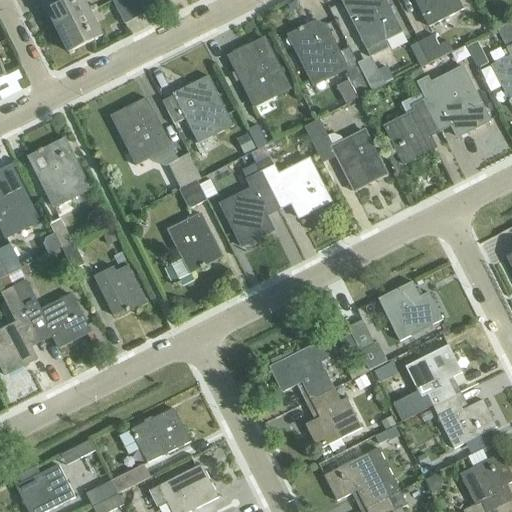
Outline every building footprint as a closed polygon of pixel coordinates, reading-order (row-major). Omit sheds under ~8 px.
[(57,0),(47,5),(59,29),(92,13),(86,0),(57,0)] [(137,20),(126,0),(117,0),(114,2),(126,25),(137,20)] [(140,0),(126,0),(137,20),(148,14),(140,0)] [(343,0),(367,49),(371,57),(389,48),(385,41),(402,32),(386,0),(343,0)] [(415,0),(430,28),(464,10),(463,8),(470,5),(467,0),(415,0)] [(92,13),(59,29),(71,53),(104,36),(92,13)] [(511,22),(498,29),(508,49),(508,50),(511,57),(492,66),(509,99),(508,100),(511,105),(511,104),(511,105),(511,22)] [(315,24),(289,37),(312,83),(323,77),(325,82),(347,70),(349,74),(361,68),(350,49),(347,50),(340,54),(326,26),(318,30),(315,24)] [(420,44),(431,64),(454,52),(449,42),(441,46),(435,36),(420,44)] [(265,40),(230,58),(237,73),(233,75),(237,83),(241,81),(255,108),(291,90),(265,40)] [(346,76),(359,100),(373,93),(361,68),(346,76)] [(418,84),(424,95),(438,124),(449,119),(458,138),(489,123),(489,124),(491,123),(462,70),(433,85),(431,86),(428,79),(418,84)] [(175,126),(186,120),(199,143),(234,125),(209,77),(173,95),(175,97),(163,103),(175,126)] [(438,124),(424,95),(403,106),(409,118),(387,129),(405,163),(436,147),(428,130),(438,124)] [(168,163),(183,189),(199,181),(198,179),(201,177),(188,152),(177,158),(164,132),(160,135),(155,125),(159,122),(147,99),(111,117),(136,165),(152,157),(168,163)] [(305,129),(323,164),(337,157),(355,191),(387,175),(365,132),(345,142),(343,139),(341,137),(335,135),(332,135),(328,137),(320,121),(305,129)] [(269,146),(259,126),(249,131),(259,151),(269,146)] [(30,157),(55,207),(90,189),(65,140),(30,157)] [(270,158),(258,164),(277,204),(289,198),(300,218),(332,202),(309,159),(279,174),(270,158)] [(277,204),(258,164),(244,171),(252,188),(221,204),(243,247),(276,230),(265,210),(277,204)] [(15,175),(0,182),(0,223),(7,237),(36,223),(25,202),(29,201),(15,175)] [(216,177),(205,182),(211,198),(223,193),(216,177)] [(199,181),(183,189),(183,190),(181,191),(191,210),(209,201),(199,181)] [(208,265),(223,257),(202,215),(171,231),(185,258),(173,264),(180,279),(203,268),(203,269),(208,267),(208,265)] [(51,225),(62,248),(73,242),(62,220),(51,225)] [(492,248),(509,242),(505,232),(489,238),(492,248)] [(63,249),(74,270),(85,265),(75,244),(63,249)] [(10,245),(0,250),(0,257),(7,271),(20,265),(10,245)] [(137,310),(149,303),(130,266),(118,271),(116,267),(96,277),(116,315),(127,309),(128,311),(131,310),(130,307),(134,305),(137,310)] [(28,282),(15,288),(39,335),(50,329),(59,348),(91,332),(72,295),(42,310),(28,282)] [(39,335),(15,288),(3,295),(17,322),(0,330),(0,364),(5,375),(37,359),(28,341),(39,335)] [(383,310),(400,342),(442,320),(428,293),(409,303),(406,298),(383,310)] [(349,327),(361,351),(374,345),(362,320),(349,327)] [(314,347),(270,367),(283,393),(298,385),(302,384),(311,401),(336,389),(323,364),(331,360),(322,343),(314,347)] [(379,345),(364,353),(371,367),(386,359),(379,345)] [(428,396),(433,407),(456,396),(449,381),(463,374),(450,346),(406,367),(422,399),(428,396)] [(336,389),(311,401),(319,417),(315,420),(307,425),(320,450),(363,428),(347,399),(342,401),(336,389)] [(456,396),(433,407),(454,449),(497,428),(484,401),(463,411),(456,396)] [(129,456),(143,449),(150,463),(193,442),(177,410),(120,439),(129,456)] [(389,443),(402,437),(397,427),(379,436),(383,444),(388,441),(389,443)] [(90,441),(76,449),(81,460),(96,452),(90,441)] [(358,491),(367,509),(390,497),(390,496),(400,492),(379,449),(325,476),(338,502),(354,493),(358,491)] [(463,511),(493,511),(511,503),(503,488),(511,483),(511,471),(503,454),(460,475),(476,506),(463,511)] [(432,474),(450,463),(446,456),(428,466),(432,474)] [(27,504),(30,511),(44,511),(77,496),(60,463),(42,473),(39,467),(21,475),(24,482),(18,486),(25,500),(23,501),(25,505),(27,504)] [(187,511),(217,497),(202,465),(159,486),(150,491),(159,507),(168,503),(172,511),(187,511)] [(144,466),(113,482),(119,495),(145,482),(151,479),(144,466)] [(113,482),(88,495),(89,497),(94,508),(119,495),(113,482)] [(390,497),(367,509),(368,511),(405,511),(404,508),(409,505),(402,491),(400,492),(390,496),(390,497)] [(119,495),(94,508),(96,511),(111,511),(124,505),(119,495)] [(493,511),(511,511),(511,505),(511,503),(493,511)]
